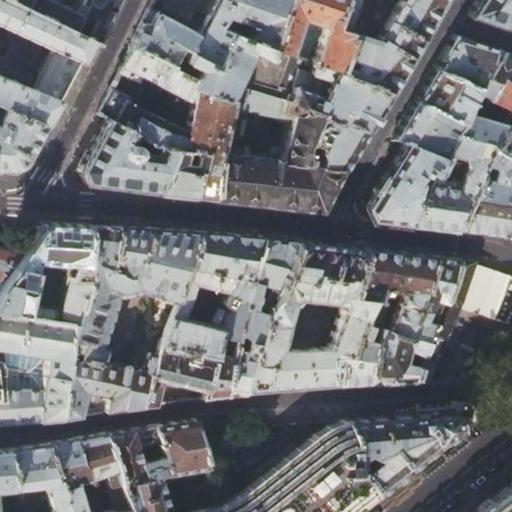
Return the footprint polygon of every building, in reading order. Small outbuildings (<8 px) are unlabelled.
[(98,46),(99,43),(89,39),(90,37),(6,0),(0,0),(0,24),(51,48),(78,60),(79,58),(80,59),(97,45),(98,46)] [(6,0),(90,37),(89,39),(99,43),(116,10),(115,9),(119,0),(83,0),(78,11),(70,7),(73,0),(72,0),(6,0)] [(223,0),(213,0),(197,33),(188,51),(189,52),(214,63),(230,31),(218,26),(227,9),(221,6),(223,0)] [(223,0),(221,6),(227,9),(218,26),(230,31),(269,45),(284,0),(223,0)] [(284,0),(269,45),(337,69),(339,63),(341,56),(349,32),(347,31),(331,26),(340,0),(284,0)] [(340,0),(331,26),(347,31),(357,0),(340,0)] [(357,76),(388,91),(404,62),(405,61),(435,10),(441,0),(395,0),(373,39),(350,31),(349,32),(341,56),(351,59),(348,66),(339,63),(337,69),(357,76)] [(511,0),(474,0),(466,13),(466,14),(466,15),(468,16),(505,30),(511,32),(511,0)] [(188,51),(197,33),(147,6),(128,45),(179,71),(189,52),(188,51)] [(333,115),(365,130),(375,113),(388,91),(357,76),(337,69),(269,45),(230,31),(214,63),(189,52),(179,71),(193,78),(189,87),(192,88),(197,88),(229,98),(237,101),(241,88),(317,111),(333,115)] [(452,35),(451,35),(439,54),(430,66),(431,66),(475,83),(481,72),(492,47),(473,41),(452,35)] [(179,71),(128,45),(115,71),(123,74),(124,74),(136,81),(139,76),(186,98),(187,97),(190,97),(183,130),(125,101),(128,96),(115,91),(116,89),(107,87),(95,112),(104,117),(124,127),(134,135),(146,139),(154,143),(158,146),(171,148),(202,151),(191,197),(202,198),(212,200),(216,164),(229,98),(197,88),(192,88),(189,87),(193,78),(179,71)] [(511,53),(506,52),(492,47),(481,72),(493,78),(484,96),(477,109),(487,113),(495,103),(508,110),(511,101),(511,92),(508,91),(511,82),(511,53)] [(60,94),(78,60),(51,48),(30,88),(0,75),(0,105),(0,106),(43,126),(60,94)] [(475,83),(431,66),(421,84),(412,100),(457,120),(450,133),(488,145),(493,147),(502,125),(480,117),(463,111),(473,91),(484,96),(493,78),(481,72),(475,83)] [(511,82),(508,91),(511,92),(511,101),(508,110),(502,125),(493,147),(511,152),(511,82)] [(216,164),(212,200),(265,206),(319,211),(330,191),(342,169),(313,165),(319,162),(320,159),(320,155),(318,149),(314,148),(310,146),(304,147),(317,111),(241,88),(237,101),(229,98),(216,164)] [(457,120),(412,100),(401,120),(391,137),(402,142),(438,157),(450,133),(457,120)] [(31,146),(43,126),(0,106),(0,169),(8,171),(22,164),(31,146)] [(313,165),(342,169),(353,151),(365,130),(333,115),(317,111),(304,147),(310,146),(314,148),(318,149),(320,155),(320,159),(319,162),(313,165)] [(124,127),(104,117),(90,142),(76,168),(83,181),(111,185),(155,191),(171,148),(158,146),(154,143),(151,150),(137,149),(136,146),(135,145),(133,143),(130,142),(134,135),(124,127)] [(413,205),(406,223),(431,227),(453,229),(488,145),(450,133),(438,157),(413,205)] [(438,157),(402,142),(380,176),(362,205),(368,219),(381,220),(406,223),(413,205),(438,157)] [(488,145),(453,229),(478,233),(500,235),(511,206),(511,156),(511,157),(511,155),(511,152),(493,147),(488,145)] [(171,148),(155,191),(154,193),(165,195),(172,195),(191,197),(202,151),(171,148)] [(511,206),(500,235),(511,237),(511,206)] [(84,263),(89,224),(60,223),(43,222),(41,222),(23,249),(0,281),(0,310),(69,323),(72,323),(85,283),(86,280),(75,278),(71,274),(74,262),(84,263)] [(92,224),(89,224),(84,263),(74,262),(71,274),(75,278),(86,280),(92,262),(106,268),(115,225),(92,224)] [(158,228),(115,225),(106,268),(92,262),(86,280),(85,283),(116,293),(118,294),(123,294),(127,294),(132,291),(135,289),(146,293),(171,302),(196,230),(158,228)] [(242,290),(259,236),(258,235),(258,234),(214,231),(196,230),(171,302),(156,342),(209,354),(211,354),(216,335),(233,338),(243,305),(236,302),(242,290)] [(265,236),(259,236),(242,290),(236,302),(243,305),(233,338),(246,338),(254,340),(271,296),(292,239),(265,236)] [(326,243),(292,239),(271,296),(289,301),(290,299),(291,297),(293,296),(340,300),(367,302),(368,299),(345,293),(350,279),(360,247),(326,243)] [(0,246),(0,281),(23,249),(0,246)] [(390,250),(360,247),(350,279),(395,291),(399,292),(386,330),(401,334),(432,254),(390,250)] [(443,256),(432,254),(401,334),(426,341),(457,258),(443,256)] [(474,258),(457,258),(426,341),(421,354),(419,361),(412,380),(419,380),(425,380),(444,335),(456,307),(457,304),(472,263),(472,262),(474,258)] [(490,269),(472,263),(457,304),(456,307),(468,310),(476,307),(490,269)] [(350,385),(368,383),(372,356),(378,336),(372,334),(370,339),(366,338),(370,324),(377,326),(386,296),(395,291),(350,279),(345,293),(368,299),(367,302),(347,355),(341,355),(336,385),(350,385)] [(101,411),(138,405),(147,376),(150,367),(130,364),(101,359),(105,347),(100,345),(116,293),(85,283),(72,323),(69,323),(60,417),(101,411)] [(130,364),(150,367),(156,342),(171,302),(146,293),(148,306),(130,364)] [(253,347),(277,347),(281,339),(289,301),(271,296),(254,340),(246,338),(244,346),(253,347)] [(347,355),(367,302),(340,300),(325,346),(341,355),(347,355)] [(0,422),(32,420),(60,417),(69,323),(0,310),(0,422)] [(386,382),(412,380),(419,361),(411,358),(409,363),(402,361),(405,348),(421,354),(426,341),(401,334),(386,330),(380,328),(378,336),(372,356),(368,383),(386,382)] [(198,398),(221,395),(233,338),(216,335),(211,354),(209,354),(201,389),(198,398)] [(231,394),(242,393),(253,347),(244,346),(246,338),(233,338),(221,395),(231,394)] [(158,379),(201,389),(209,354),(156,342),(150,367),(147,376),(158,379)] [(336,385),(341,355),(325,346),(277,347),(253,347),(242,393),(292,388),(293,388),(336,385)] [(158,379),(147,376),(138,405),(154,403),(158,379)] [(395,472),(457,423),(451,410),(389,415),(342,419),(351,454),(352,454),(353,456),(353,467),(354,470),(371,491),(395,472)] [(133,427),(104,431),(128,511),(216,511),(214,504),(214,503),(189,510),(182,511),(165,511),(158,481),(168,478),(167,474),(179,471),(203,465),(194,430),(191,418),(133,427)] [(345,511),(371,491),(354,470),(353,467),(337,469),(336,457),(353,456),(352,454),(351,454),(342,419),(335,421),(324,425),(317,430),(310,435),(294,447),(289,442),(253,471),(257,477),(214,504),(216,511),(345,511)] [(128,511),(104,431),(72,436),(46,441),(66,511),(128,511)] [(22,444),(6,446),(11,487),(42,483),(49,511),(66,511),(46,441),(22,444)] [(0,446),(0,488),(11,487),(6,446),(0,446)] [(214,503),(203,465),(179,471),(189,510),(214,503)] [(511,511),(511,481),(500,491),(473,511),(511,511)] [(14,500),(7,502),(9,510),(16,508),(14,500)]
